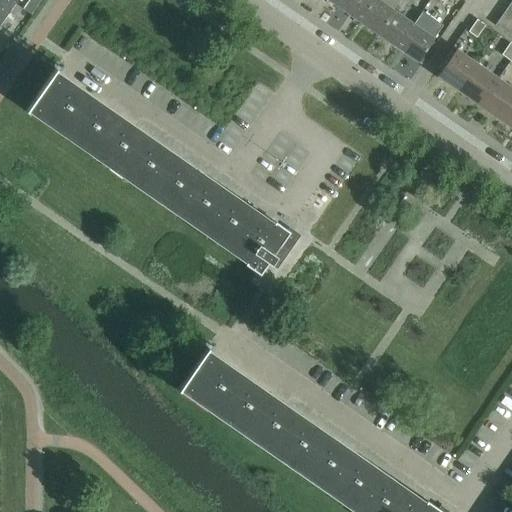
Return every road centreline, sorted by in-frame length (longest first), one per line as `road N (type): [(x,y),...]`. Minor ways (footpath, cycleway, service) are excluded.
road 1 (unclassified): [(224,336),(466,501),(511,436)]
road 2 (residential): [(511,188),(317,53)]
road 3 (unclassified): [(234,171),(65,57)]
road 4 (unclassified): [(234,171),(317,53)]
